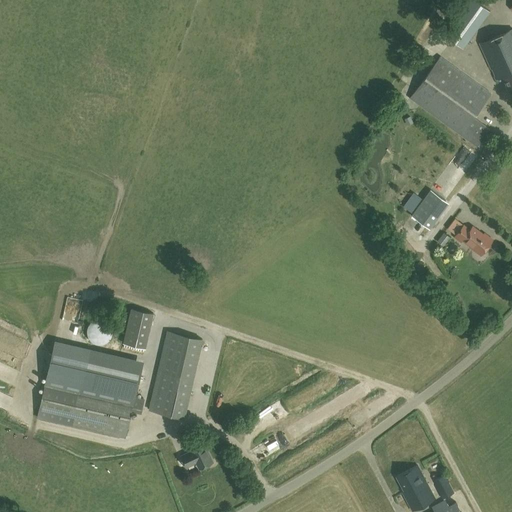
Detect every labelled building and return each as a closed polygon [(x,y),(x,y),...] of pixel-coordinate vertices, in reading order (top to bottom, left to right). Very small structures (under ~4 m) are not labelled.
[(462,47),(489,11),(474,0),(466,0),(443,33),(462,47)] [(511,29),(496,36),(479,44),(479,43),(478,44),(489,69),(491,69),(494,76),(493,77),(494,80),(501,77),(506,90),(511,87),(511,29)] [(491,93),(439,58),(410,100),(477,145),(489,128),(474,118),(491,93)] [(415,148),(424,139),(416,130),(406,139),(415,148)] [(445,200),(430,189),(411,215),(426,226),(445,200)] [(482,255),(493,240),(484,233),(483,235),(473,226),(470,230),(464,225),(455,237),(461,242),(463,240),(470,246),(470,247),(475,251),(476,251),(482,255)] [(444,247),(451,238),(444,233),(438,242),(444,247)] [(431,272),(425,277),(428,280),(425,282),(431,289),(439,283),(431,272)] [(103,319),(100,318),(97,319),(95,319),(92,321),(91,322),(89,324),(88,326),(87,330),(87,332),(87,336),(89,338),(91,341),(94,343),(97,344),(100,344),(103,344),(106,343),(109,340),(110,339),(112,336),(113,332),(112,328),(111,325),(110,324),(108,322),(107,321),(103,319)] [(149,409),(184,417),(202,339),(167,331),(149,409)] [(134,401),(135,397),(141,370),(53,349),(47,376),(37,416),(125,437),(132,409),(141,412),(143,403),(134,401)] [(365,390),(368,396),(378,390),(374,384),(365,390)] [(356,389),(335,399),(340,410),(351,405),(349,402),(360,397),(356,389)] [(356,421),(360,428),(372,421),(368,414),(356,421)] [(299,425),(268,441),(274,453),(305,437),(299,425)] [(212,462),(203,443),(190,450),(191,451),(180,456),(186,467),(196,462),(199,468),(212,462)] [(411,511),(434,499),(417,465),(396,476),(403,491),(402,492),(411,511)] [(443,497),(453,493),(444,474),(434,479),(443,497)] [(461,511),(456,502),(435,511),(461,511)]
